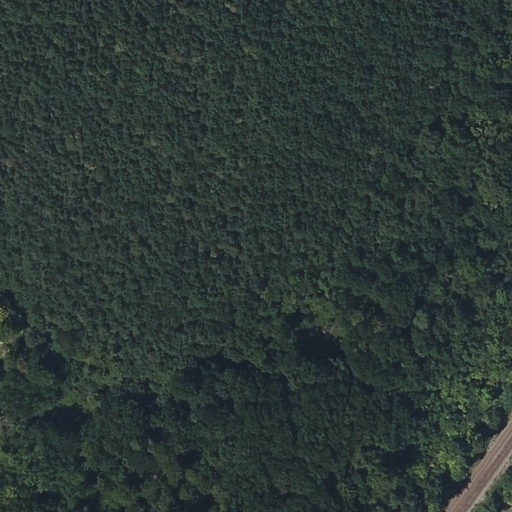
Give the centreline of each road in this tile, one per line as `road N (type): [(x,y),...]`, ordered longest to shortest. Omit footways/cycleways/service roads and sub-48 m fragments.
road 1 (track): [(511,14),(286,319),(253,352),(200,373),(235,294),(248,92),(277,0)]
road 2 (track): [(200,373),(149,383),(86,364),(0,290)]
